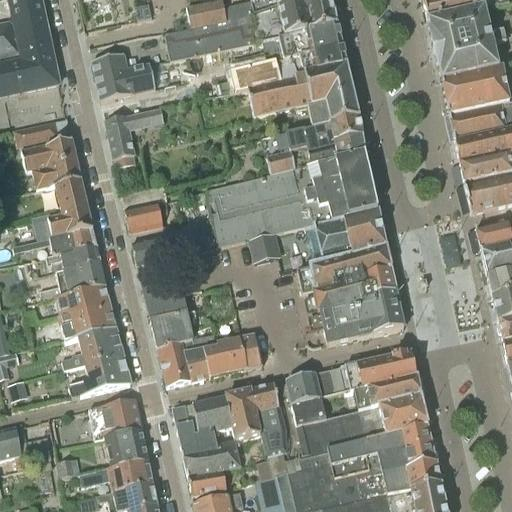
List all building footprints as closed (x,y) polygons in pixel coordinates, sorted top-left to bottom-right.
[(0,102),(58,90),(38,0),(6,0),(12,25),(0,27),(0,102)] [(326,0),(253,17),(250,7),(228,13),(222,14),(225,27),(189,34),(163,40),(169,68),(185,64),(220,57),(267,47),(277,45),(335,30),(329,0),(326,0)] [(253,17),(326,0),(248,0),(250,7),(253,17)] [(483,0),(454,0),(422,8),(427,26),(483,12),(486,11),(483,0)] [(225,27),(222,14),(221,6),(185,14),(189,34),(225,27)] [(134,13),(136,26),(150,23),(147,10),(134,13)] [(427,26),(441,86),(497,73),(492,49),(504,46),(501,34),(488,37),(483,12),(427,26)] [(292,84),(344,71),(335,30),(277,45),(283,66),(285,66),(286,70),(288,69),(292,84)] [(277,45),(267,47),(272,67),(229,78),(231,85),(235,99),(246,97),(292,84),(288,69),(286,70),(285,66),(283,66),(277,45)] [(220,57),(185,64),(187,75),(189,75),(190,79),(223,72),(220,57)] [(137,74),(126,77),(124,66),(122,60),(90,67),(100,107),(154,95),(149,72),(137,74)] [(134,64),(124,66),(126,77),(137,74),(134,64)] [(284,139),(357,123),(344,71),(292,84),(246,97),(252,124),(306,112),(309,127),(284,132),(286,138),(284,138),(284,139)] [(499,72),(497,73),(441,86),(448,120),(511,106),(511,95),(505,97),(499,72)] [(156,92),(166,89),(162,73),(152,75),(156,92)] [(187,75),(181,77),(184,89),(192,87),(190,79),(189,75),(187,75)] [(231,85),(213,89),(216,103),(235,99),(231,85)] [(511,106),(448,120),(454,146),(511,134),(511,106)] [(104,127),(112,165),(130,161),(125,136),(162,128),(159,114),(148,117),(122,123),(104,127)] [(265,163),(360,142),(361,142),(357,123),(284,139),(260,145),(265,163)] [(16,154),(69,141),(65,124),(12,136),(16,154)] [(511,134),(454,146),(459,169),(511,158),(511,134)] [(269,180),(363,159),(360,142),(265,163),(269,180)] [(41,175),(75,166),(70,146),(22,158),(27,178),(34,176),(41,175)] [(464,190),(511,178),(511,158),(459,169),(463,189),(464,190)] [(305,232),(377,216),(363,159),(269,180),(253,185),(204,197),(212,240),(215,253),(247,246),(273,240),(305,232)] [(34,176),(32,177),(36,197),(38,196),(45,195),(54,192),(54,191),(79,185),(75,166),(41,175),(34,176)] [(511,178),(464,190),(471,218),(511,209),(511,178)] [(54,191),(54,192),(60,216),(85,209),(79,185),(54,191)] [(123,215),(163,207),(165,207),(161,190),(120,199),(123,215)] [(163,207),(123,215),(123,216),(128,239),(161,232),(159,220),(166,218),(163,207)] [(51,243),(91,235),(85,209),(60,216),(61,221),(46,225),(51,243)] [(385,252),(384,252),(377,216),(305,232),(313,270),(385,254),(385,252)] [(479,257),(480,257),(511,250),(511,225),(474,234),(479,257)] [(91,235),(51,243),(27,249),(28,255),(50,250),(53,261),(95,252),(91,235)] [(212,240),(184,247),(184,248),(187,258),(187,260),(215,253),(212,240)] [(273,240),(247,246),(253,269),(278,263),(273,240)] [(187,258),(184,248),(184,247),(161,252),(158,242),(130,250),(135,272),(164,265),(164,264),(187,258)] [(28,255),(27,249),(11,252),(13,259),(28,255)] [(485,282),(511,274),(511,250),(480,257),(485,282)] [(62,275),(98,267),(95,252),(53,261),(44,263),(46,273),(51,272),(51,270),(60,268),(62,275)] [(301,299),(310,297),(390,275),(391,274),(390,272),(385,254),(313,270),(295,274),(301,299)] [(198,259),(167,266),(169,277),(200,271),(198,259)] [(54,303),(103,291),(98,267),(62,275),(55,277),(59,292),(38,297),(40,306),(54,303)] [(143,302),(144,302),(162,297),(159,285),(165,283),(162,270),(137,276),(143,302)] [(511,274),(485,282),(491,301),(511,295),(511,274)] [(315,319),(318,318),(395,300),(394,297),(390,275),(310,297),(315,319)] [(57,323),(108,311),(103,291),(54,303),(58,320),(56,321),(57,323)] [(144,302),(149,325),(184,315),(178,293),(162,297),(144,302)] [(490,301),(496,326),(511,322),(511,295),(491,301),(490,301)] [(396,300),(395,300),(318,318),(326,350),(372,340),(372,341),(402,334),(401,331),(402,330),(396,300)] [(76,341),(114,332),(108,311),(57,323),(59,332),(60,332),(63,344),(76,341)] [(191,347),(191,345),(189,335),(194,334),(193,327),(195,327),(192,313),(184,315),(149,325),(157,355),(181,350),(191,347)] [(34,315),(24,317),(27,330),(37,328),(34,315)] [(511,322),(496,326),(500,341),(501,347),(511,344),(511,322)] [(97,368),(122,362),(114,332),(76,341),(81,360),(60,366),(62,376),(83,370),(97,367),(97,368)] [(238,345),(245,374),(261,371),(254,340),(238,344),(238,345)] [(184,359),(190,386),(208,382),(202,356),(216,353),(215,349),(214,341),(191,345),(191,347),(194,357),(184,359)] [(506,370),(511,368),(511,344),(501,347),(506,370)] [(208,382),(245,374),(238,345),(215,349),(216,353),(202,356),(208,382)] [(181,350),(157,355),(165,393),(190,387),(190,386),(184,359),(181,350)] [(343,372),(314,379),(320,405),(355,396),(415,382),(415,381),(409,357),(405,358),(390,361),(343,371),(343,372)] [(14,358),(0,362),(0,385),(8,384),(5,372),(17,369),(14,358)] [(97,367),(83,370),(87,386),(67,391),(70,404),(85,400),(85,401),(130,390),(122,362),(97,368),(97,367)] [(320,405),(314,379),(284,386),(289,412),(290,411),(316,405),(320,405)] [(360,416),(418,402),(419,402),(415,382),(355,396),(360,416)] [(9,404),(25,401),(22,386),(6,390),(9,404)] [(255,419),(277,414),(274,403),(272,391),(251,396),(255,419)] [(250,396),(223,402),(231,432),(234,446),(259,440),(255,419),(251,396),(250,396)] [(191,410),(197,439),(194,440),(191,427),(187,428),(184,411),(170,414),(174,431),(180,459),(215,451),(212,437),(231,432),(223,402),(191,410)] [(325,454),(425,430),(418,402),(360,416),(320,426),(295,432),(294,432),(301,460),(325,454)] [(104,444),(140,435),(134,405),(87,414),(93,446),(104,444)] [(316,405),(290,411),(295,432),(320,426),(316,405)] [(277,414),(255,419),(259,440),(285,434),(279,414),(277,414)] [(381,478),(435,469),(434,468),(425,430),(325,454),(328,469),(364,460),(367,475),(379,472),(381,478)] [(0,464),(20,460),(15,433),(0,436),(0,464)] [(285,435),(285,434),(259,440),(263,458),(265,463),(266,463),(282,459),(286,458),(285,435)] [(104,444),(110,473),(146,465),(140,435),(104,444)] [(49,465),(46,443),(19,447),(23,469),(49,465)] [(180,459),(186,484),(221,476),(239,473),(233,448),(215,451),(180,459)] [(299,475),(285,479),(270,482),(277,511),(332,511),(386,501),(381,478),(379,472),(367,475),(364,460),(328,469),(325,454),(301,460),(296,461),(296,463),(299,475)] [(284,467),(282,459),(266,463),(267,466),(267,467),(270,482),(285,479),(284,467)] [(21,461),(14,462),(15,470),(22,469),(21,461)] [(284,467),(285,479),(299,475),(296,463),(284,467)] [(77,470),(76,464),(56,468),(59,483),(73,481),(71,471),(77,470)] [(108,487),(111,499),(151,490),(146,465),(110,473),(78,480),(80,493),(108,487)] [(259,485),(270,482),(267,467),(267,466),(255,469),(259,485)] [(386,501),(439,490),(435,469),(381,478),(386,501)] [(225,495),(221,476),(186,484),(191,502),(225,495)] [(259,485),(253,486),(259,511),(277,511),(270,482),(259,485)] [(70,485),(71,492),(79,491),(78,484),(70,485)] [(143,511),(155,510),(151,490),(111,499),(95,502),(96,509),(106,507),(107,511),(143,511)] [(443,511),(439,491),(439,490),(386,501),(388,511),(443,511)] [(191,511),(239,511),(242,511),(239,498),(227,501),(191,509),(191,511)] [(388,511),(386,501),(332,511),(388,511)]
